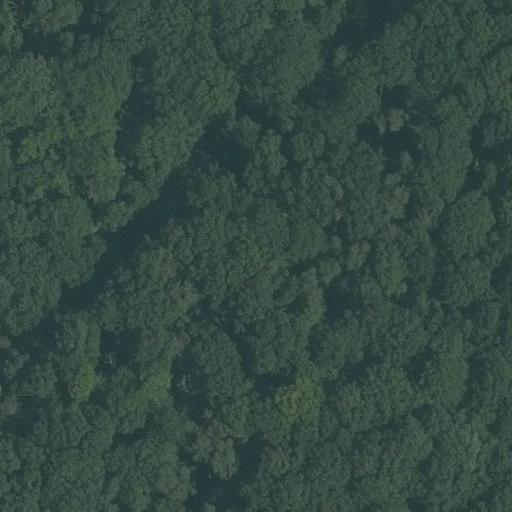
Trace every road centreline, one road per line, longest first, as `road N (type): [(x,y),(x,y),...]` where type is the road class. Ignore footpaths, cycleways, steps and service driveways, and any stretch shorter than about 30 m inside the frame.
road 1 (unclassified): [(0,315),(123,211),(290,0)]
road 2 (track): [(401,511),(65,262)]
